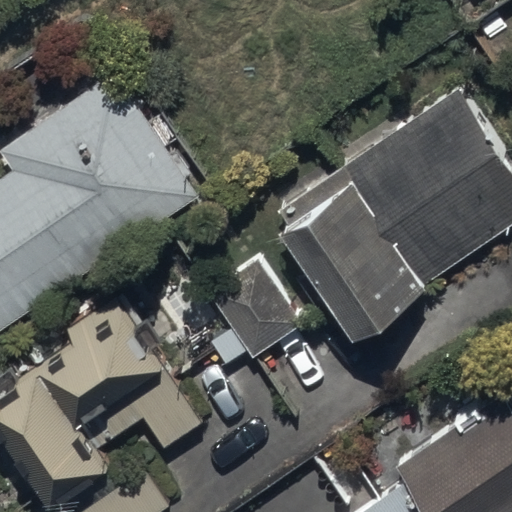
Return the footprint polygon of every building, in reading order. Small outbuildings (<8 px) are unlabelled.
[(217,34),(190,0),(144,0),(188,56),(217,34)] [(0,327),(87,271),(202,195),(121,72),(5,148),(18,168),(0,179),(0,327)] [(511,225),(511,163),(461,86),(280,204),(361,325),(511,225)] [(210,286),(257,355),(306,323),(260,253),(210,286)] [(78,337),(46,358),(0,388),(0,417),(58,505),(117,466),(103,444),(148,415),(167,444),(203,421),(184,391),(127,305),(120,294),(71,326),(78,337)] [(401,459),(411,474),(353,511),(511,511),(511,403),(504,391),(401,459)] [(85,511),(158,511),(174,502),(152,468),(85,511)]
